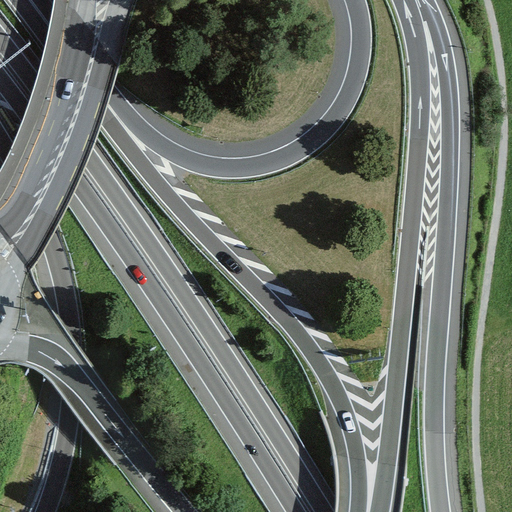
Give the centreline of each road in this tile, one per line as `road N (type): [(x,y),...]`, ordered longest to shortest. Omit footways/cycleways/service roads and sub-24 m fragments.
road 1 (trunk): [(379,511),(417,121),(416,60),(402,0)]
road 2 (trunk): [(440,511),(434,401),(449,97),(426,0)]
road 3 (motorway): [(352,0),(355,69),(338,109),(301,145),(259,164),(217,165),(169,150),(85,77)]
road 4 (motorway): [(0,139),(37,209),(63,289),(71,399),(44,511)]
road 5 (primary): [(5,296),(73,150),(121,0)]
road 6 (trunk): [(324,511),(156,251)]
road 7 (trunk): [(131,259),(294,511)]
road 8 (trunk): [(357,511),(356,450),(343,405),(301,337),(239,269)]
road 9 (motorway): [(156,251),(0,37)]
road 10 (trunk): [(0,346),(30,346),(68,369),(186,511)]
road 11 (primary): [(88,0),(54,130),(25,199),(0,231)]
road 12 (motorway): [(239,269),(133,153),(85,77)]
road 13 (motorway): [(0,80),(131,259)]
